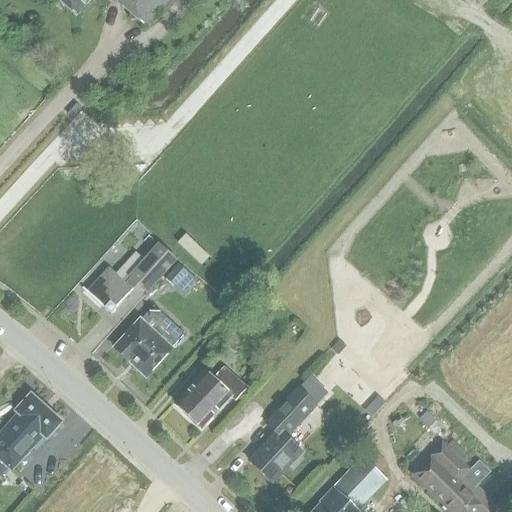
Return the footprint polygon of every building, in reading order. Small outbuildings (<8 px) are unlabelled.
[(89,0),(114,0),(145,27),(168,0),(55,0),(75,17),(89,0)] [(133,291),(132,290),(136,286),(145,294),(174,261),(157,246),(128,279),(129,281),(126,284),(108,269),(87,293),(111,315),(133,291)] [(186,273),(178,265),(164,280),(173,288),(186,273)] [(171,350),(170,349),(183,335),(152,307),(140,321),(139,320),(113,349),(145,379),(171,350)] [(232,331),(224,324),(209,340),(217,347),(232,331)] [(246,390),(222,368),(212,380),(204,373),(174,405),(200,429),(230,397),(235,402),(246,390)] [(309,376),(297,389),(315,407),(328,394),(309,376)] [(275,434),(248,463),(271,484),(278,476),(291,487),(312,464),(285,439),(315,407),(297,389),(264,424),(275,434)] [(61,424),(30,395),(13,413),(16,416),(0,433),(0,462),(11,473),(16,466),(19,468),(42,439),(45,441),(61,424)] [(410,476),(442,507),(460,488),(455,484),(463,476),(468,471),(440,444),(435,449),(410,476)] [(356,511),(357,511),(385,481),(361,459),(318,504),(320,505),(312,511),(356,511)] [(500,511),(463,476),(455,484),(460,488),(442,507),(447,511),(500,511)]
